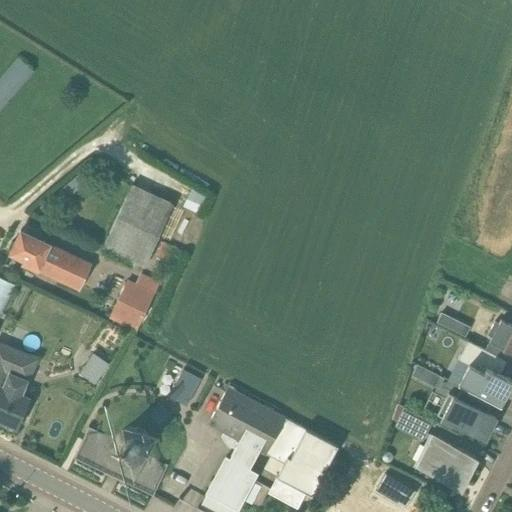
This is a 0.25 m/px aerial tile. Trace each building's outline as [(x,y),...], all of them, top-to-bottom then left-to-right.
[(0,111),(34,72),(19,58),(0,78),(0,111)] [(42,204),(49,213),(103,169),(96,160),(42,204)] [(131,183),(103,245),(145,264),(173,202),(131,183)] [(72,253),(21,230),(16,241),(12,241),(9,247),(11,250),(10,253),(25,259),(23,263),(38,270),(38,269),(60,280),(62,275),(72,254),(72,253)] [(184,250),(163,240),(157,253),(177,263),(184,250)] [(0,310),(6,313),(16,281),(0,275),(0,310)] [(155,291),(128,279),(110,316),(137,330),(155,291)] [(452,329),(457,319),(456,319),(442,312),(438,321),(452,329)] [(492,336),(486,349),(494,353),(511,362),(511,324),(501,319),(499,322),(496,320),(488,334),(492,336)] [(494,353),(486,349),(468,340),(458,359),(469,365),(459,384),(501,406),(511,385),(511,379),(487,366),(494,353)] [(0,419),(17,427),(29,397),(23,394),(29,380),(30,380),(39,358),(0,341),(0,419)] [(94,376),(101,364),(93,353),(82,357),(80,370),(94,376)] [(413,375),(437,387),(442,379),(417,366),(413,375)] [(202,378),(184,369),(170,396),(187,405),(202,378)] [(285,417),(228,387),(209,423),(241,439),(261,450),(266,453),(279,429),(289,434),(268,471),(315,497),(342,445),(295,420),(294,422),(285,417)] [(457,397),(449,393),(438,414),(485,438),(496,417),(487,412),(491,405),(461,390),(457,397)] [(171,412),(161,403),(149,417),(160,426),(171,412)] [(432,420),(404,406),(395,425),(423,439),(432,420)] [(149,456),(147,456),(148,454),(149,453),(150,452),(150,450),(151,448),(151,447),(151,445),(151,444),(151,442),(150,441),(150,439),(149,437),(149,436),(148,435),(147,433),(146,432),(145,431),(143,430),(142,429),(141,428),(139,428),(138,427),(136,427),(135,427),(133,426),(131,426),(130,427),(128,427),(127,427),(125,428),(124,429),(122,429),(121,430),(120,431),(119,433),(118,434),(117,435),(116,436),(115,438),(115,439),(104,434),(89,427),(84,439),(74,457),(109,473),(111,469),(121,474),(119,478),(154,494),(162,476),(167,465),(158,461),(149,456)] [(420,461),(446,479),(461,486),(476,456),(433,434),(420,461)] [(200,506),(184,498),(180,496),(179,498),(198,507),(206,511),(234,511),(256,472),(251,469),(261,450),(241,439),(231,458),(226,456),(208,491),(200,506)]
